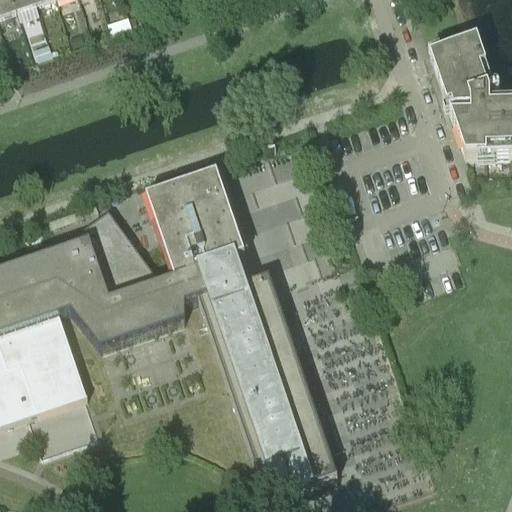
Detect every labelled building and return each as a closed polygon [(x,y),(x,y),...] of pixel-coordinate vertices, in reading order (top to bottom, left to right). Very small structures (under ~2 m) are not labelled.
[(0,0),(0,23),(17,18),(10,0),(0,0)] [(36,12),(32,0),(10,0),(17,18),(36,12)] [(56,5),(54,0),(32,0),(36,12),(56,5)] [(128,23),(108,30),(113,43),(132,36),(128,23)] [(81,39),(70,43),(74,53),(85,49),(81,39)] [(511,108),(496,109),(495,99),(476,46),(429,62),(465,166),(477,166),(476,161),(493,161),(493,165),(511,164),(511,108)] [(47,50),(33,55),(37,67),(51,62),(47,50)] [(100,358),(184,329),(184,312),(198,308),(266,509),(337,485),(268,284),(242,292),(233,266),(244,262),(216,181),(145,205),(173,286),(160,291),(108,220),(47,264),(0,280),(0,436),(87,407),(86,405),(83,406),(56,326),(59,325),(59,324),(70,320),(100,358)]
